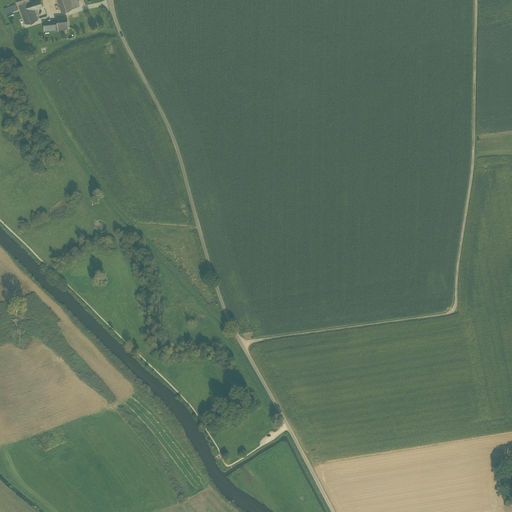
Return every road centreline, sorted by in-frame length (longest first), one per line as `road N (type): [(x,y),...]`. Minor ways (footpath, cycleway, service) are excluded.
road 1 (track): [(241,343),(454,312),(472,164),(476,0)]
road 2 (unclassified): [(111,0),(177,148),(231,327),(286,426)]
road 3 (track): [(116,405),(0,446)]
